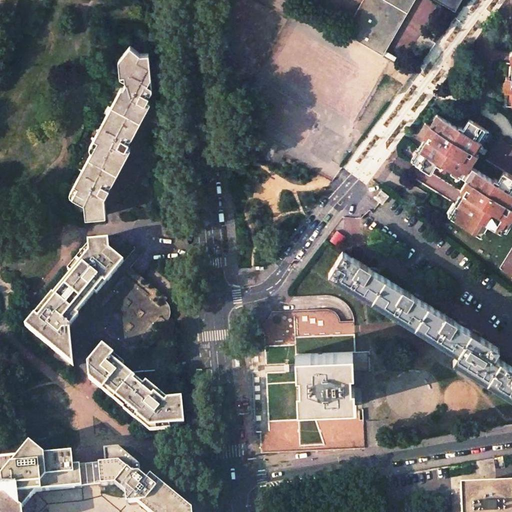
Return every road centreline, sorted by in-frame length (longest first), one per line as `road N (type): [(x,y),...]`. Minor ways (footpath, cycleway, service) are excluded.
road 1 (residential): [(487,0),(278,278)]
road 2 (primary): [(213,298),(192,64),(194,0)]
road 3 (residential): [(511,438),(228,483)]
road 4 (primary): [(228,483),(213,298)]
